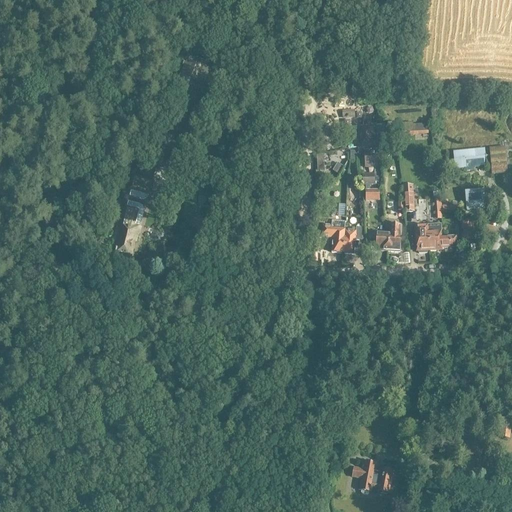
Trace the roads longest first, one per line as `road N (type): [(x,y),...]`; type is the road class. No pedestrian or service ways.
road 1 (unclassified): [(289,284),(139,289),(62,269),(45,253),(110,0)]
road 2 (unclassified): [(189,511),(289,284)]
road 3 (unclassified): [(511,268),(310,273),(289,284)]
road 4 (track): [(422,465),(418,440),(453,342),(456,309),(439,270)]
road 5 (unclassified): [(289,284),(317,94)]
road 6 (track): [(168,175),(196,183),(202,194),(201,231),(178,292)]
